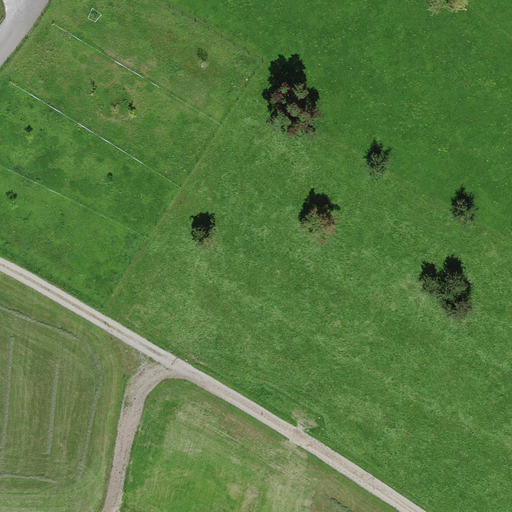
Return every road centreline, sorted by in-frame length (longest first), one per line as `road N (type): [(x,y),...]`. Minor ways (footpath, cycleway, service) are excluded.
road 1 (track): [(0,265),(280,425),(411,511)]
road 2 (track): [(110,511),(142,352)]
